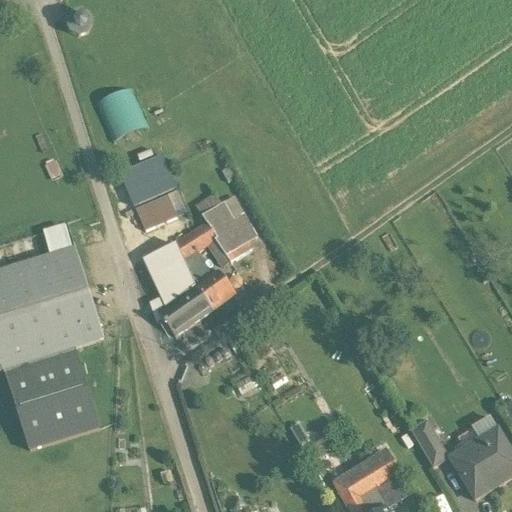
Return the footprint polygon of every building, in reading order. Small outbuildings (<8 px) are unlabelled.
[(77,11),(67,15),(64,24),(67,34),(76,38),(86,34),(90,24),(87,15),(77,11)] [(132,92),(100,106),(116,144),(148,130),(132,92)] [(215,198),(197,211),(202,220),(221,207),(215,198)] [(168,200),(136,213),(145,235),(177,221),(168,200)] [(221,207),(202,220),(207,227),(217,242),(215,244),(231,266),(252,252),(247,246),(256,240),(233,200),(221,207)] [(44,232),(52,258),(72,253),(64,226),(44,232)] [(207,227),(177,248),(196,290),(211,279),(197,256),(215,244),(217,242),(207,227)] [(176,249),(144,264),(166,311),(196,290),(176,249)] [(52,258),(0,274),(0,375),(6,374),(75,352),(104,343),(75,251),(72,253),(52,258)] [(211,279),(196,290),(213,314),(236,298),(218,274),(211,279)] [(166,311),(158,316),(175,340),(213,314),(196,290),(166,311)] [(75,352),(6,374),(32,455),(101,433),(75,352)] [(449,462),(427,424),(411,433),(433,471),(449,462)] [(299,448),(310,443),(303,426),(292,430),(299,448)] [(511,481),(511,455),(498,432),(449,462),(475,504),(511,481)] [(388,456),(335,487),(346,506),(358,499),(374,490),(399,474),(388,456)] [(399,474),(374,490),(386,511),(387,511),(412,495),(399,474)] [(366,511),(358,499),(346,506),(349,511),(366,511)]
